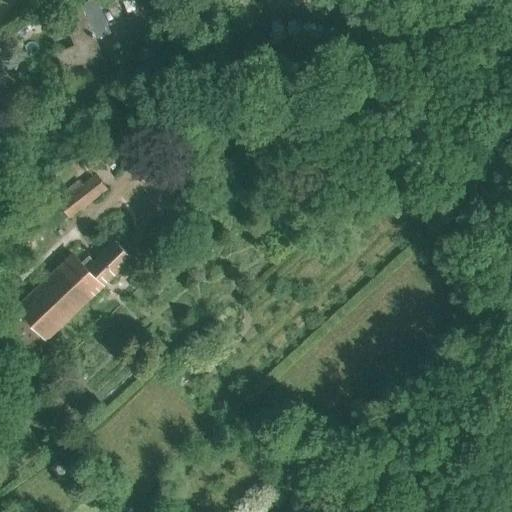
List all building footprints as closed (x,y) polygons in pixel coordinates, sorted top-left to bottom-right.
[(74,45),(57,51),(63,69),(82,62),(87,75),(106,68),(95,38),(108,34),(95,0),(87,0),(62,10),(74,45)] [(174,0),(143,0),(159,39),(174,34),(172,25),(173,25),(172,21),(176,19),(174,12),(177,11),(174,0)] [(78,154),(86,170),(122,152),(113,136),(78,154)] [(95,175),(58,205),(69,219),(107,189),(95,175)] [(23,317),(10,329),(33,353),(132,259),(115,241),(93,262),(89,257),(81,264),(72,254),(66,260),(63,256),(57,262),(60,265),(15,309),(23,317)]
